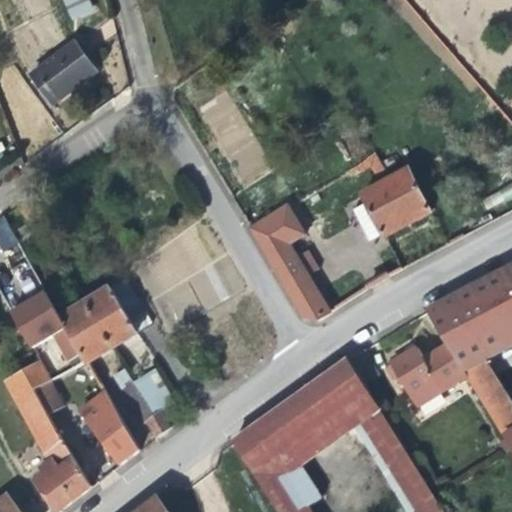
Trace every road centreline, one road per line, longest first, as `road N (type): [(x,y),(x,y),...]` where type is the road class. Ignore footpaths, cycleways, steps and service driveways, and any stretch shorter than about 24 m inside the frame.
road 1 (residential): [(304,352),(160,91)]
road 2 (residential): [(94,511),(304,352)]
road 3 (residential): [(304,352),(511,231)]
road 4 (residential): [(160,91),(0,196)]
